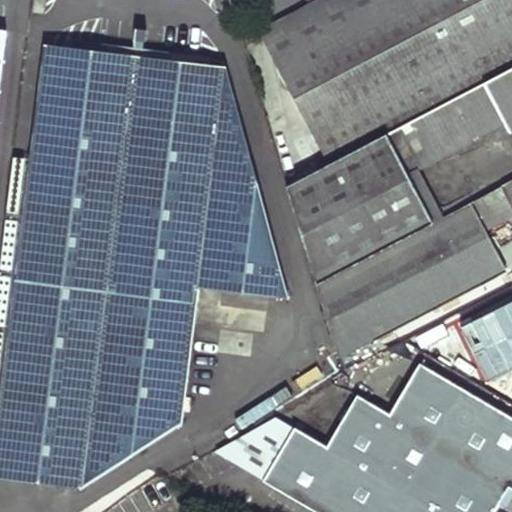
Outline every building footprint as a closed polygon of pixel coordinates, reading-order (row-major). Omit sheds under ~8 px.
[(318,0),(259,31),(328,160),(459,92),(480,82),(511,65),(511,3),(510,0),(318,0)] [(42,44),(0,393),(0,478),(82,489),(182,421),(197,289),(289,298),(226,67),(220,67),(182,62),(178,61),(140,57),(131,55),(93,50),(89,50),(46,45),(42,44)] [(511,65),(480,82),(501,122),(506,132),(511,128),(511,65)] [(480,82),(459,92),(479,133),(501,122),(480,82)] [(284,183),(314,280),(431,220),(405,171),(479,133),(459,92),(328,160),(284,183)] [(511,203),(511,177),(501,183),(511,203)] [(314,280),(338,356),(499,272),(478,229),(511,211),(511,203),(501,183),(464,202),(431,220),(314,280)] [(371,371),(358,395),(389,414),(420,363),(403,354),(371,371)] [(295,429),(262,482),(313,511),(494,511),(508,490),(511,492),(511,418),(420,363),(389,414),(358,395),(325,447),(295,429)] [(214,453),(262,482),(295,429),(276,418),(214,453)]
